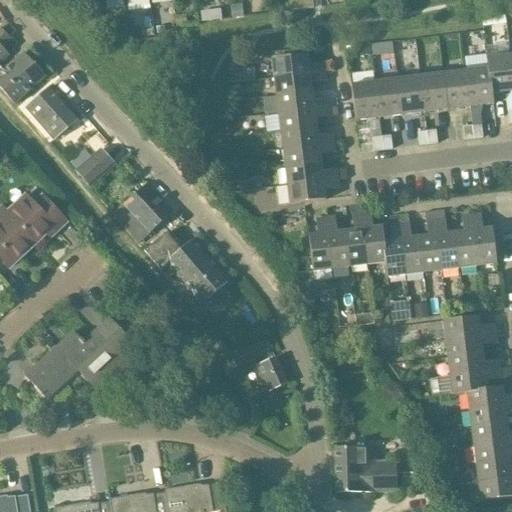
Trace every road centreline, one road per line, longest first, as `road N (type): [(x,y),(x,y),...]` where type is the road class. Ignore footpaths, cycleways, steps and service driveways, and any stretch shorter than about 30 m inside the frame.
road 1 (residential): [(316,488),(316,421),(294,324),(174,173),(18,0)]
road 2 (residential): [(316,488),(215,440),(163,432),(0,452)]
road 3 (residential): [(511,149),(363,171),(350,166),(319,19)]
